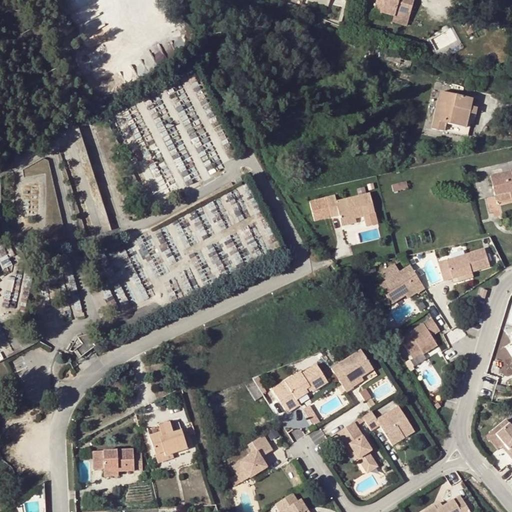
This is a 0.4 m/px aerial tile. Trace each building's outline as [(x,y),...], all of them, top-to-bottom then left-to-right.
[(329,0),(309,0),(309,2),(327,9),(329,0)] [(377,0),(374,10),(395,16),(393,23),(407,27),(414,0),(377,0)] [(483,29),(474,14),(460,22),(468,37),(483,29)] [(439,93),(435,113),(455,114),(472,115),(475,115),(476,109),(473,109),(474,101),(439,93)] [(455,114),(435,113),(431,130),(443,132),(445,124),(468,129),(472,115),(455,114)] [(445,124),(443,132),(466,138),(468,129),(445,124)] [(511,171),(490,177),(495,197),(511,192),(511,171)] [(406,182),(391,186),(392,192),(408,188),(406,182)] [(497,204),(511,199),(511,192),(495,197),(495,198),(497,204)] [(325,198),(330,220),(338,218),(338,221),(341,229),(356,225),(375,220),(368,193),(335,202),(333,196),(325,198)] [(497,204),(495,198),(486,200),(489,214),(498,211),(497,204)] [(441,280),(450,277),(468,271),(487,266),(482,248),(436,262),(441,280)] [(422,289),(406,264),(376,283),(388,303),(402,294),(412,288),(414,292),(416,294),(422,289)] [(468,271),(450,277),(451,283),(470,277),(468,271)] [(405,298),(414,292),(412,288),(402,294),(405,298)] [(437,331),(429,318),(398,338),(409,355),(418,349),(421,354),(435,345),(429,337),(437,331)] [(75,351),(79,358),(94,347),(93,345),(98,342),(98,336),(88,335),(84,336),(81,336),(79,337),(77,339),(75,341),(69,351),(72,353),(75,351)] [(336,378),(346,394),(353,390),(351,387),(362,380),(373,372),(360,352),(338,367),(332,371),(336,378)] [(290,390),(277,398),(288,415),(301,408),(298,402),(312,392),(313,394),(327,384),(316,366),(302,376),(300,374),(286,384),(290,390)] [(351,387),(353,390),(364,383),(362,380),(351,387)] [(273,392),(277,398),(290,390),(286,384),(273,392)] [(371,400),(366,390),(359,394),(365,403),(371,400)] [(369,410),(360,416),(369,431),(378,426),(390,444),(413,430),(397,405),(374,419),(369,410)] [(319,423),(309,407),(303,410),(313,426),(319,423)] [(351,421),(335,432),(339,440),(342,438),(355,458),(365,474),(376,467),(367,453),(370,451),(351,421)] [(503,446),(507,451),(511,447),(511,428),(505,421),(497,428),(500,431),(494,436),(503,446)] [(169,423),(146,430),(154,455),(164,452),(166,456),(187,449),(181,432),(173,434),(169,423)] [(497,451),(500,448),(503,446),(494,436),(500,431),(497,428),(485,438),(497,451)] [(262,434),(246,444),(251,452),(230,466),(236,476),(238,480),(246,475),(249,479),(267,468),(261,459),(260,456),(262,454),(261,452),(269,447),(262,434)] [(342,438),(339,440),(352,460),(355,458),(342,438)] [(273,452),(269,447),(261,452),(262,454),(260,456),(261,459),(273,452)] [(93,471),(104,469),(118,468),(117,472),(133,471),(143,471),(142,453),(132,454),(132,450),(92,452),(93,471)] [(118,468),(104,469),(104,477),(117,476),(117,472),(118,468)] [(236,476),(229,481),(234,488),(241,484),(249,479),(246,475),(238,480),(236,476)] [(294,500),(289,492),(273,503),(277,510),(275,511),(301,511),(301,510),(304,508),(298,498),(294,500)] [(470,511),(460,496),(436,511),(434,507),(426,511),(470,511)]
